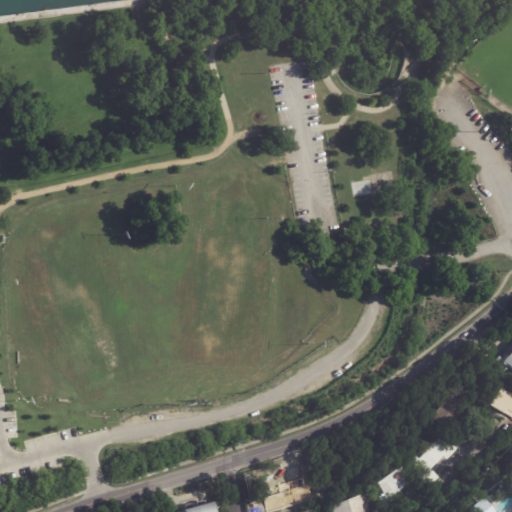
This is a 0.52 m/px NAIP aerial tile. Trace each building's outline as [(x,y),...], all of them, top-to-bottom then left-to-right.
[(511,368),(509,372),(497,363),(501,357),(505,360),(508,355),(510,356),(511,353),(511,368)] [(511,417),(492,407),(500,390),(511,396),(511,417)] [(457,452),(449,461),(445,457),(434,470),(443,478),(433,489),(408,466),(416,458),(420,461),(442,437),(452,446),(453,444),(459,450),(457,452)] [(395,499),(393,501),(399,509),(395,511),(385,511),(377,501),(378,500),(372,490),(401,469),(413,485),(395,499)] [(267,511),(265,492),(286,490),(289,487),(293,489),(314,486),(317,506),(267,511)] [(330,511),(330,509),(366,496),(371,511),(330,511)] [(467,511),(481,499),(493,511),(467,511)] [(181,508),(181,511),(212,511),(211,502),(181,508)]
